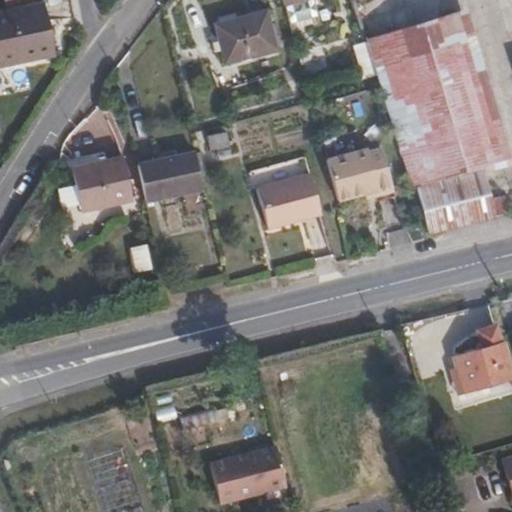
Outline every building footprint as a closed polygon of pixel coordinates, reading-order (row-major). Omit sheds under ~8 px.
[(263,3),(212,16),(225,56),(274,42),(263,3)] [(42,4),(0,12),(0,65),(52,54),(42,4)] [(507,167),(459,11),(448,14),(364,38),(408,186),(409,190),(417,188),(484,173),(507,167)] [(0,92),(27,86),(23,68),(0,73),(0,92)] [(198,179),(190,143),(160,150),(168,185),(198,179)] [(391,187),(380,147),(366,150),(364,144),(323,155),(335,197),(362,190),(375,186),(376,191),(391,187)] [(117,148),(64,159),(74,202),(126,191),(117,148)] [(168,185),(160,150),(131,157),(138,191),(168,185)] [(307,170),(253,183),(263,223),(317,211),(307,170)] [(490,198),(484,173),(417,188),(427,230),(510,211),(505,195),(490,198)] [(376,191),(375,186),(362,190),(363,194),(376,191)] [(489,346),(452,356),(463,393),(511,380),(511,368),(500,325),(485,329),(489,346)] [(275,447),(212,463),(222,503),(287,488),(275,447)] [(88,456),(98,511),(140,511),(128,448),(88,456)] [(511,458),(497,462),(509,502),(511,500),(511,458)]
